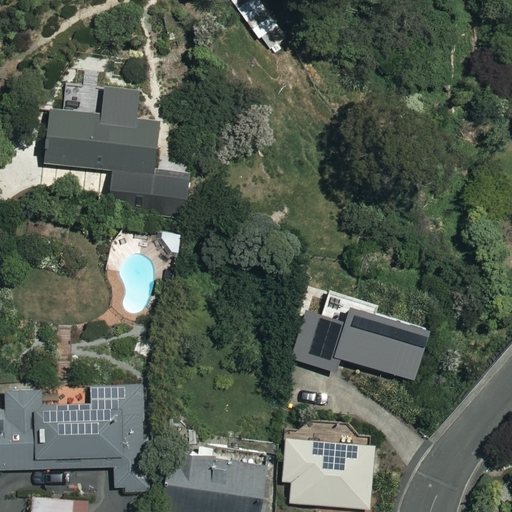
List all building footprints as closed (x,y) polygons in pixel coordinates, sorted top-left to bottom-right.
[(285,24),(267,0),(233,0),(262,41),(285,24)] [(150,174),(163,175),(167,124),(142,122),(144,104),(111,102),(109,117),(56,114),(52,167),(68,168),(67,180),(93,182),(94,170),(150,174)] [(163,175),(150,174),(148,202),(190,205),(192,177),(163,175)] [(354,330),(309,317),(297,361),(335,372),(339,359),(421,382),(434,334),(359,312),(354,330)] [(150,388),(96,390),(97,408),(65,410),(64,395),(13,397),(13,412),(0,412),(0,473),(119,469),(120,493),(154,492),(150,388)] [(373,511),(380,449),(291,440),(286,483),(296,484),(294,504),(319,506),(318,511),(373,511)] [(269,511),(274,469),(177,459),(170,511),(269,511)] [(76,511),(77,502),(37,500),(36,511),(76,511)]
